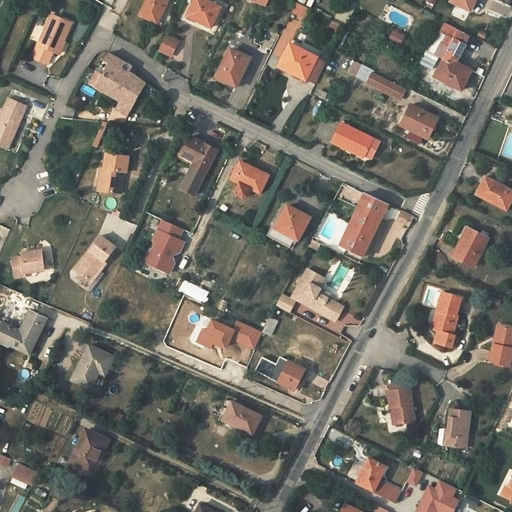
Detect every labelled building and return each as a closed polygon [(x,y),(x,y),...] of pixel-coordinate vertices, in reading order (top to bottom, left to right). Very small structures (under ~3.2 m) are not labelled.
[(154,29),(168,0),(147,0),(140,16),(150,20),(148,26),(154,29)] [(210,28),(220,7),(205,0),(195,0),(187,16),(210,28)] [(451,0),(451,1),(470,11),(475,0),(451,0)] [(305,7),(296,3),(292,11),(301,16),(305,7)] [(52,14),(33,58),(48,64),(53,51),(58,53),(72,23),(52,14)] [(459,32),(444,24),(440,31),(447,35),(455,39),(459,32)] [(303,43),(306,34),(297,31),(294,40),(303,43)] [(440,42),(433,55),(443,60),(454,65),(456,62),(469,37),(459,32),(455,39),(447,35),(443,43),(440,42)] [(154,51),(170,57),(177,39),(161,33),(154,51)] [(280,67),(315,85),(327,62),(291,44),(280,67)] [(236,87),(250,58),(230,49),(217,77),(236,87)] [(136,70),(108,54),(104,60),(110,63),(103,75),(96,87),(121,102),(117,109),(127,115),(145,84),(133,76),(136,70)] [(472,71),(456,62),(454,65),(443,60),(435,77),(461,91),(472,71)] [(373,74),(373,72),(363,66),(355,62),(349,73),(400,99),(405,90),(373,74)] [(89,84),(96,87),(103,75),(96,71),(89,84)] [(27,105),(9,97),(0,116),(0,145),(8,149),(27,105)] [(438,118),(411,105),(401,126),(411,131),(408,137),(419,143),(422,136),(427,139),(438,118)] [(374,139),(341,123),(332,143),(349,151),(351,148),(366,155),(374,139)] [(180,159),(192,166),(194,167),(188,178),(186,177),(180,188),(194,195),(218,150),(191,136),(180,159)] [(366,155),(351,148),(349,151),(365,158),(366,155)] [(127,157),(104,154),(102,170),(99,169),(98,182),(105,183),(104,193),(119,195),(122,173),(125,174),(127,157)] [(260,192),(267,178),(252,170),(253,167),(240,161),(231,179),(240,183),(236,191),(237,195),(243,198),(246,197),(251,188),(260,192)] [(194,167),(192,166),(186,177),(188,178),(194,167)] [(252,170),(267,178),(269,175),(253,167),(252,170)] [(476,195),(506,210),(511,198),(511,191),(485,178),(476,195)] [(105,183),(98,182),(96,192),(104,193),(105,183)] [(388,205),(364,194),(339,245),(362,256),(388,205)] [(282,210),(271,231),(274,232),(272,238),(290,248),(294,241),(296,242),(310,217),(290,206),(286,213),(282,210)] [(409,226),(413,218),(401,212),(397,220),(409,226)] [(158,230),(178,239),(183,229),(162,220),(158,230)] [(473,267),(488,238),(469,229),(454,257),(473,267)] [(173,254),(179,252),(183,242),(178,239),(158,230),(153,241),(154,244),(152,249),(148,251),(143,261),(169,273),(174,263),(172,257),(173,254)] [(100,237),(74,270),(87,280),(96,268),(100,271),(105,264),(103,263),(115,248),(100,237)] [(21,257),(11,258),(13,278),(23,276),(23,273),(43,270),(40,250),(20,253),(21,257)] [(96,268),(87,280),(90,283),(100,271),(96,268)] [(319,288),(324,278),(307,269),(292,298),(335,321),(343,307),(327,298),(318,293),(320,289),(319,288)] [(185,282),(181,290),(197,299),(201,291),(185,282)] [(329,294),(320,289),(318,293),(327,298),(329,294)] [(452,335),(458,317),(455,316),(461,298),(442,292),(437,310),(441,312),(436,330),(438,331),(435,343),(452,347),(455,336),(452,335)] [(441,312),(437,310),(431,329),(436,330),(441,312)] [(31,311),(21,330),(37,338),(46,319),(31,311)] [(269,318),(263,332),(270,336),(277,321),(269,318)] [(255,349),(263,332),(239,321),(235,330),(213,320),(208,330),(203,328),(197,341),(211,348),(213,344),(213,343),(221,346),(223,347),(227,346),(231,338),(255,349)] [(0,340),(29,354),(37,338),(21,330),(3,322),(0,328),(0,340)] [(511,328),(498,325),(493,344),(496,345),(492,362),(509,366),(511,354),(511,328)] [(106,369),(113,356),(89,345),(72,380),(90,388),(98,372),(96,371),(99,365),(106,369)] [(269,378),(277,364),(263,357),(256,371),(269,378)] [(304,369),(280,357),(277,364),(269,378),(294,390),(304,369)] [(96,371),(98,372),(104,374),(106,369),(99,365),(96,371)] [(388,391),(390,409),(395,408),(397,424),(414,422),(410,388),(388,391)] [(227,409),(224,408),(218,422),(243,434),(244,431),(253,435),(262,416),(232,400),(227,409)] [(467,448),(471,412),(451,410),(448,430),(446,445),(467,448)] [(108,439),(86,429),(71,462),(92,472),(108,439)] [(0,465),(6,467),(9,458),(0,455),(0,465)] [(386,467),(369,458),(357,482),(374,491),(379,480),(386,467)] [(30,483),(34,469),(15,463),(10,477),(30,483)] [(423,472),(415,469),(409,482),(417,485),(423,472)] [(379,480),(374,491),(381,495),(383,491),(394,496),(392,500),(397,503),(403,492),(379,480)] [(511,480),(509,487),(508,486),(503,496),(511,500),(511,480)] [(438,511),(439,511),(454,511),(459,501),(456,500),(461,490),(442,481),(437,490),(435,494),(425,497),(417,511),(438,511)] [(425,497),(435,494),(437,490),(430,487),(425,497)] [(383,491),(381,495),(392,500),(394,496),(383,491)] [(475,497),(469,494),(465,501),(471,504),(475,497)] [(477,507),(481,500),(475,497),(471,504),(477,507)] [(378,511),(385,511),(387,509),(374,502),(371,508),(378,511)]
